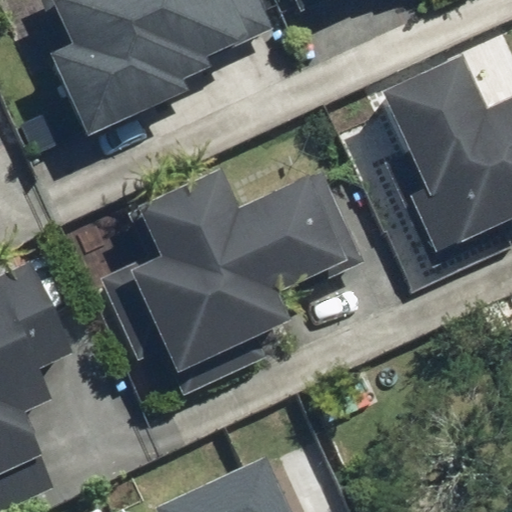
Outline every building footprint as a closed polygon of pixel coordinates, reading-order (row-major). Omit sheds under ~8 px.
[(41,0),(34,3),(57,54),(49,57),(51,62),(40,67),(78,151),(180,105),(175,94),(202,82),(197,72),(270,39),(252,0),(41,0)] [(286,0),(296,21),(342,0),(286,0)] [(397,160),(380,169),(426,265),(448,254),(451,259),(511,230),(511,105),(478,122),(451,67),(371,106),(397,160)] [(143,264),(97,287),(134,370),(156,360),(168,387),(282,334),(270,311),(362,271),(316,180),(228,223),(210,183),(122,223),(143,264)] [(20,275),(0,284),(0,484),(35,468),(16,426),(42,415),(28,385),(63,369),(20,275)]
